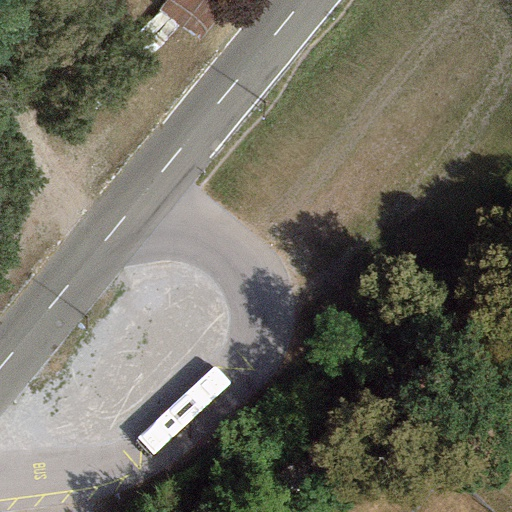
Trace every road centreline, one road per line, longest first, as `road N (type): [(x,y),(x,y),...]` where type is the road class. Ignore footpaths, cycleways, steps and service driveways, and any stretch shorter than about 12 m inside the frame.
road 1 (tertiary): [(298,0),(0,363)]
road 2 (track): [(0,102),(95,0)]
